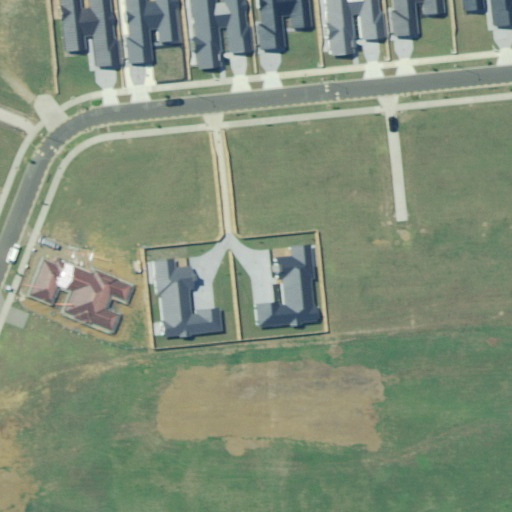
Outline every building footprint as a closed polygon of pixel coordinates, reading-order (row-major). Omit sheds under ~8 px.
[(120,66),(112,0),(89,0),(91,10),(83,11),(81,0),(61,0),(67,52),(87,50),(86,37),(95,36),(98,69),(120,66)] [(178,41),(173,0),(156,0),(157,2),(146,3),(145,0),(122,0),(130,65),(154,62),(150,29),(159,28),(161,43),(178,41)] [(214,0),(191,0),(200,69),(224,67),(219,28),(228,27),(231,54),(250,52),(244,0),(226,0),(226,3),(215,4),(214,0)] [(313,28),(309,0),(259,0),(265,51),(289,49),(285,16),(294,15),(296,30),(313,28)] [(328,0),(335,56),(359,53),(354,15),(363,14),(366,41),(385,39),(380,0),(328,0)] [(447,12),(446,0),(395,0),(400,35),(424,32),(419,0),(428,0),(430,14),(447,12)] [(511,24),(511,0),(462,0),(464,10),(484,8),(483,0),(491,0),(495,26),(511,24)] [(270,249),(250,251),(258,328),(318,321),(314,280),(316,279),(312,244),(291,246),(292,256),(271,258),(270,249)] [(69,293),(62,312),(114,333),(122,315),(107,309),(112,297),(127,303),(133,287),(95,272),(94,275),(45,255),(29,295),(52,304),(59,289),(69,293)] [(161,293),(166,337),(223,331),(220,309),(192,312),(190,290),(198,289),(196,268),(174,271),(172,260),(155,262),(159,293),(161,293)]
